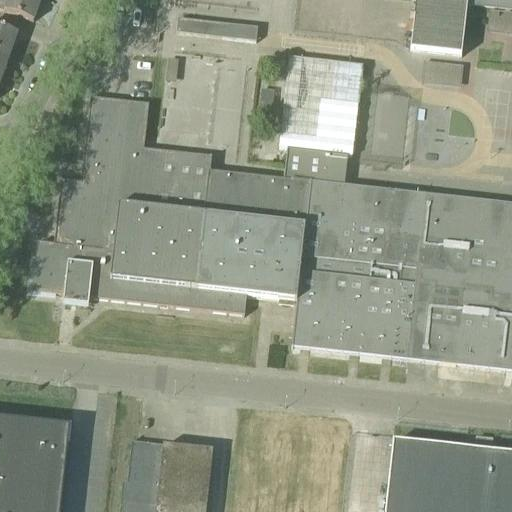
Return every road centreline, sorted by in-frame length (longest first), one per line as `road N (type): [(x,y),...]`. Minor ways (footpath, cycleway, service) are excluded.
road 1 (residential): [(511,421),(0,365)]
road 2 (residential): [(5,153),(80,0)]
